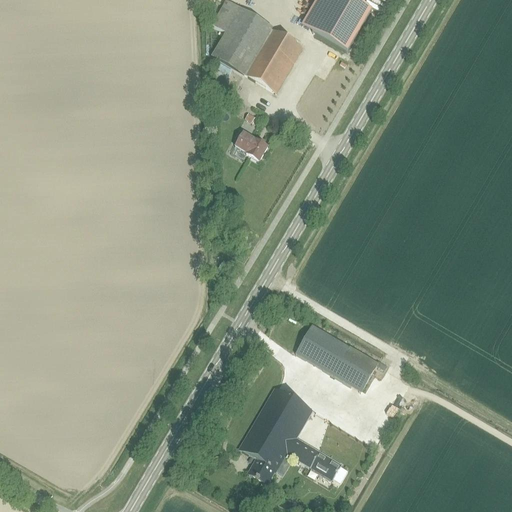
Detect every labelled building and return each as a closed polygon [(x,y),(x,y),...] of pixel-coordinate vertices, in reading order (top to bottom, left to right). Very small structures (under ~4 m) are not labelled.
[(304,0),(302,8),(316,13),(320,0),(304,0)] [(349,0),(332,0),(312,34),(347,55),(371,13),(349,0)] [(303,51),(271,32),(272,30),(225,3),(211,27),(225,36),(211,59),(276,97),(303,51)] [(246,156),(259,164),(267,150),(254,142),(247,138),(239,151),(246,155),(246,156)] [(222,274),(223,273),(226,267),(221,264),(217,271),(222,274)] [(311,329),(295,357),(360,394),(376,366),(311,329)] [(295,441),(311,414),(274,392),(239,452),(257,463),(248,478),(265,487),(273,474),(275,475),(287,455),(310,469),(310,470),(311,471),(310,473),(317,477),(318,475),(323,478),(322,480),(330,484),(331,482),(332,483),(341,468),(332,462),(332,463),(326,460),(327,459),(319,454),(318,455),(295,441)] [(336,453),(354,433),(342,423),(325,443),(336,453)]
